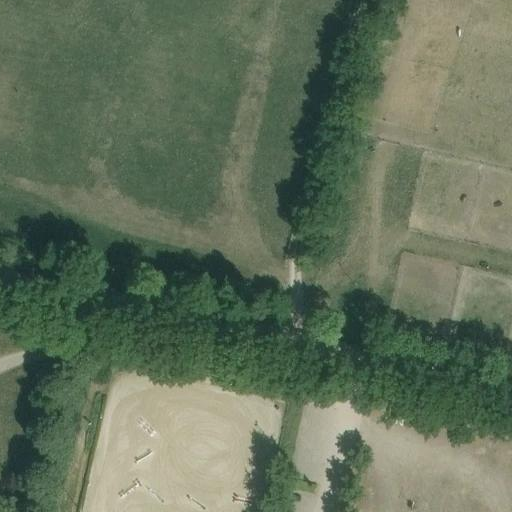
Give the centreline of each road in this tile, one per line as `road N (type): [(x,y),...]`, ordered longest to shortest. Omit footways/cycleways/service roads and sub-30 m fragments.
road 1 (track): [(0,278),(511,392)]
road 2 (unknown): [(357,358),(326,511)]
